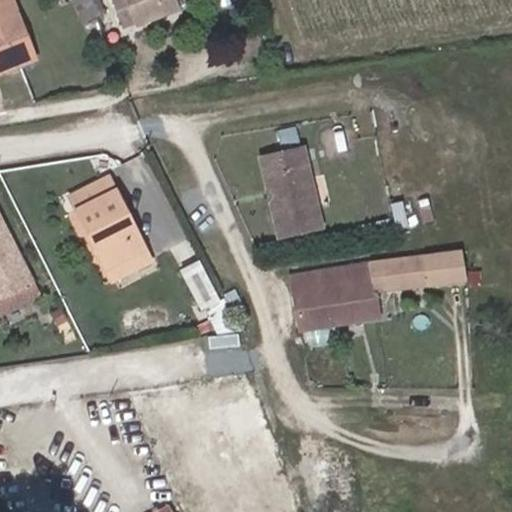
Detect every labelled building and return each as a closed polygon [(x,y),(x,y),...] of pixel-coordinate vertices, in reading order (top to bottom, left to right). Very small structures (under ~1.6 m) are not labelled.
[(0,0),(0,72),(33,59),(9,0),(0,0)] [(176,8),(172,0),(112,0),(122,24),(135,19),(137,24),(176,8)] [(322,232),(310,151),(267,158),(277,238),(322,232)] [(143,249),(108,177),(69,197),(105,268),(143,249)] [(0,298),(32,282),(0,218),(0,298)] [(111,281),(149,261),(143,249),(105,268),(111,281)] [(374,291),(425,285),(463,280),(459,251),(422,256),(367,263),(290,275),(299,329),(378,316),(374,291)] [(201,307),(220,297),(200,259),(182,268),(201,307)] [(0,314),(39,295),(32,282),(0,298),(0,314)] [(239,330),(223,298),(204,308),(208,316),(208,317),(216,334),(239,330)] [(263,396),(231,404),(243,454),(275,446),(263,396)] [(176,511),(172,503),(151,511),(176,511)]
